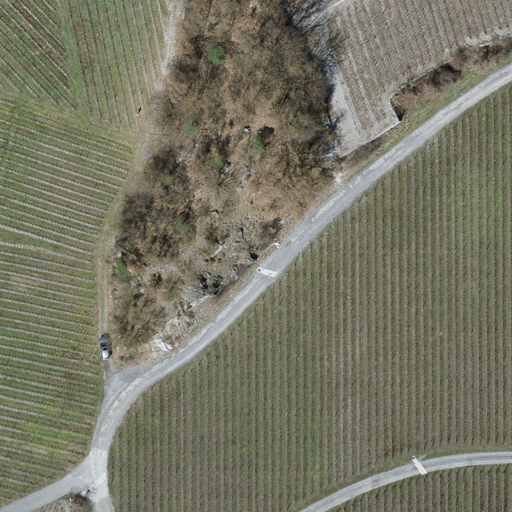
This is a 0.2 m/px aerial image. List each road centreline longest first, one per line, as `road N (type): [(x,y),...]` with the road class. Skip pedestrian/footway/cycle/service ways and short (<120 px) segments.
road 1 (track): [(511,71),(339,201),(197,345),(120,401),(102,439),(103,511)]
road 2 (track): [(120,401),(104,335),(114,229),(132,178)]
road 3 (track): [(313,511),(406,471),(511,457)]
